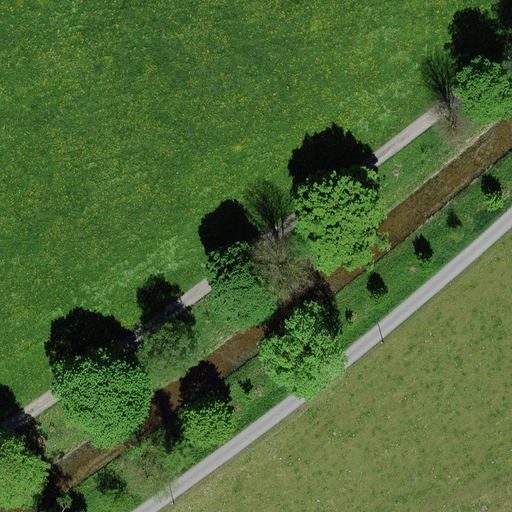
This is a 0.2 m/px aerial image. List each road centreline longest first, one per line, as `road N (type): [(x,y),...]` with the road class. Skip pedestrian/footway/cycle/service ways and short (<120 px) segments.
road 1 (track): [(0,437),(219,285),(511,54)]
road 2 (track): [(511,217),(361,350),(145,511)]
